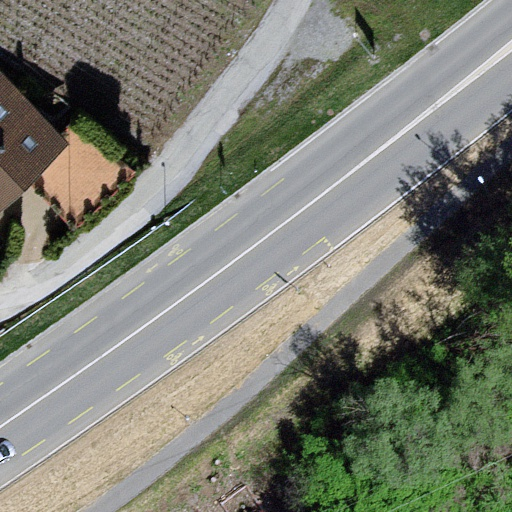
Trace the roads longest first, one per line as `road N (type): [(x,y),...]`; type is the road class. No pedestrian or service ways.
road 1 (primary): [(511,42),(0,422)]
road 2 (residential): [(0,299),(145,194),(248,75),(286,0)]
